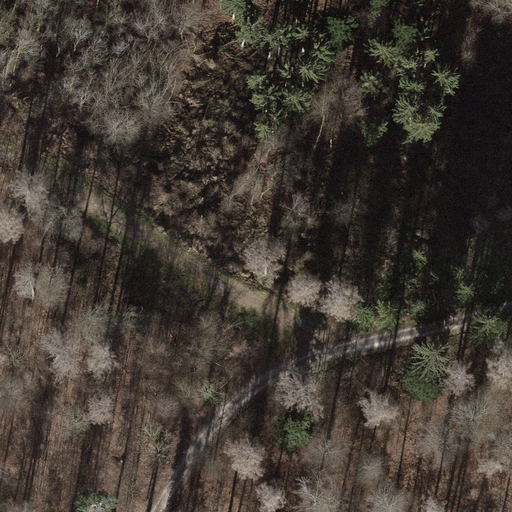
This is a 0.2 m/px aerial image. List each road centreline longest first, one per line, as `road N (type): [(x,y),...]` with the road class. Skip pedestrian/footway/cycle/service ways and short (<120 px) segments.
road 1 (track): [(511,302),(288,367),(239,398),(200,438),(158,511)]
road 2 (track): [(0,150),(225,286),(349,350)]
